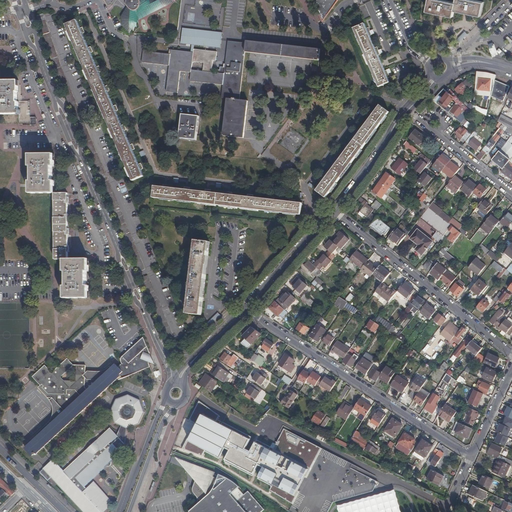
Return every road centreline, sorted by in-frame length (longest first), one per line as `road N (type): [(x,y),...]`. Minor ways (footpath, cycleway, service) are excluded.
road 1 (residential): [(470,457),(245,307)]
road 2 (residential): [(161,352),(70,132)]
road 3 (residential): [(332,212),(511,353)]
road 4 (residential): [(406,109),(511,194)]
road 5 (residential): [(70,132),(22,9)]
road 6 (tertiary): [(245,307),(332,212)]
road 7 (tertiary): [(332,212),(406,109)]
road 8 (tertiary): [(166,400),(118,511)]
